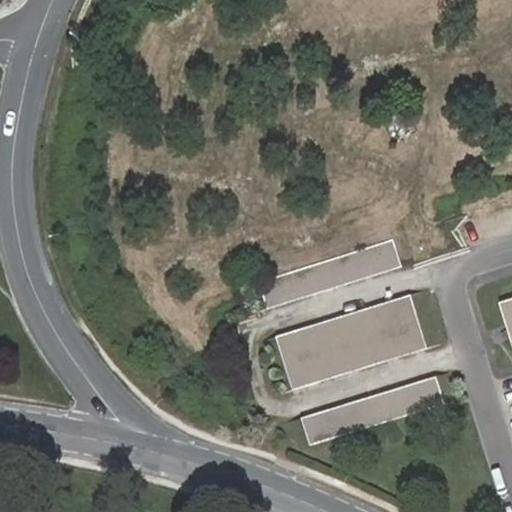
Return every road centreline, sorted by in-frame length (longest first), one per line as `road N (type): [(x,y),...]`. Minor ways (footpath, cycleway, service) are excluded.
road 1 (tertiary): [(36,43),(16,122),(23,250),(60,341),(120,420),(115,441)]
road 2 (residential): [(511,482),(451,279),(457,269),(511,250)]
road 3 (tertiary): [(115,441),(230,472),(331,511)]
